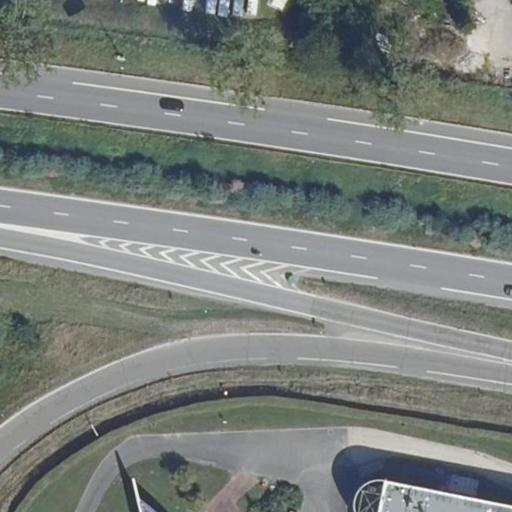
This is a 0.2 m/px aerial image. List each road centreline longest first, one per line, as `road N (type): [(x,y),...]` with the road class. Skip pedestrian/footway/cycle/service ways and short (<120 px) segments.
road 1 (trunk): [(0,449),(75,389),(203,349),(285,343),(511,373)]
road 2 (trunk): [(0,235),(511,348)]
road 3 (trunk): [(511,171),(0,93)]
road 4 (trunk): [(0,211),(511,286)]
